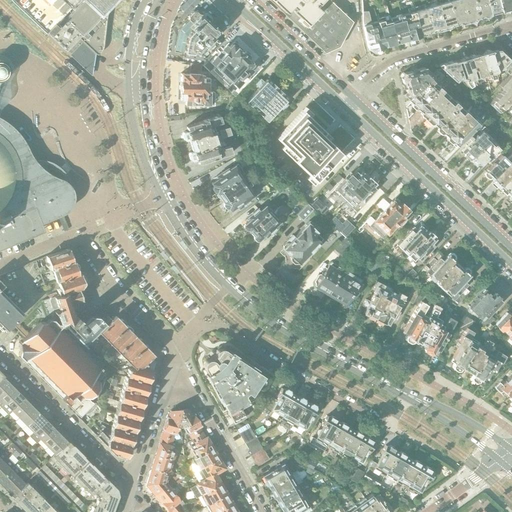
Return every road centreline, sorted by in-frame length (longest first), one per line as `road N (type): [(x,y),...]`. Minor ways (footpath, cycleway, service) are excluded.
road 1 (secondary): [(417,400),(261,311),(193,243),(165,195)]
road 2 (residential): [(342,104),(511,265)]
road 3 (residential): [(511,248),(350,96)]
road 4 (residential): [(0,354),(130,489)]
road 5 (secondary): [(142,0),(132,20),(128,86),(135,132),(155,175)]
road 6 (residential): [(172,356),(262,511)]
road 7 (secondary): [(155,175),(142,68),(161,0)]
road 8 (residential): [(504,27),(403,57),(350,96)]
road 9 (residential): [(74,233),(172,356)]
road 10 (residential): [(231,0),(342,104)]
road 11 (residential): [(130,489),(172,356)]
road 12 (residential): [(350,96),(249,0)]
